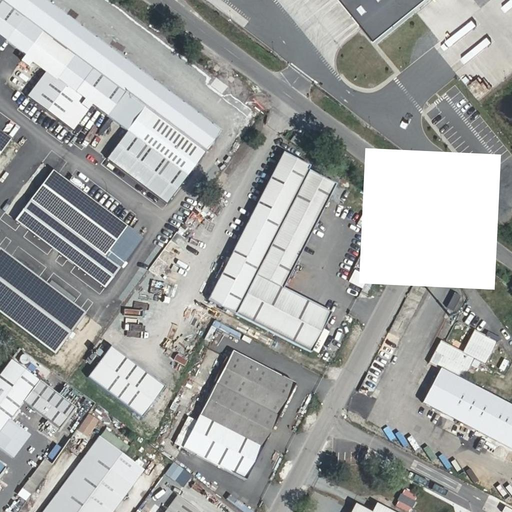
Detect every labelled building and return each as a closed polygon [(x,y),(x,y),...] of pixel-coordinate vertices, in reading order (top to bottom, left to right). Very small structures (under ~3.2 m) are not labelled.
[(341,0),(377,44),(431,0),(341,0)] [(0,38),(6,43),(21,22),(0,6),(0,38)] [(39,35),(21,22),(6,43),(24,56),(39,35)] [(108,118),(123,97),(39,35),(24,56),(20,62),(29,68),(33,63),(47,72),(29,97),(75,132),(93,107),(108,118)] [(108,118),(127,132),(143,112),(123,97),(108,118)] [(143,112),(127,132),(108,157),(169,203),(203,156),(143,112)] [(0,157),(16,135),(0,123),(0,157)] [(202,301),(216,308),(292,158),(281,152),(202,301)] [(305,355),(327,314),(279,289),(333,184),(305,170),(307,166),(292,158),(216,308),(305,355)] [(147,235),(56,169),(33,200),(125,266),(147,235)] [(0,309),(62,352),(92,309),(2,246),(0,248),(0,309)] [(350,280),(364,287),(370,275),(357,268),(350,280)] [(463,349),(440,338),(428,361),(439,368),(421,402),(437,410),(429,424),(470,446),(478,432),(511,449),(511,403),(462,377),(473,358),(485,364),(495,345),(484,338),(486,334),(474,327),(463,349)] [(495,345),(498,340),(486,334),(484,338),(495,345)] [(158,389),(104,348),(81,380),(140,424),(158,389)] [(291,381),(230,349),(180,446),(243,478),(291,381)] [(61,430),(77,409),(14,363),(0,381),(0,439),(26,404),(61,430)] [(364,397),(367,398),(378,376),(367,370),(355,392),(364,397)] [(346,409),(355,414),(364,397),(355,392),(346,409)] [(90,412),(80,429),(92,435),(101,418),(90,412)] [(113,511),(141,474),(101,445),(52,511),(113,511)] [(193,511),(174,498),(163,511),(193,511)]
